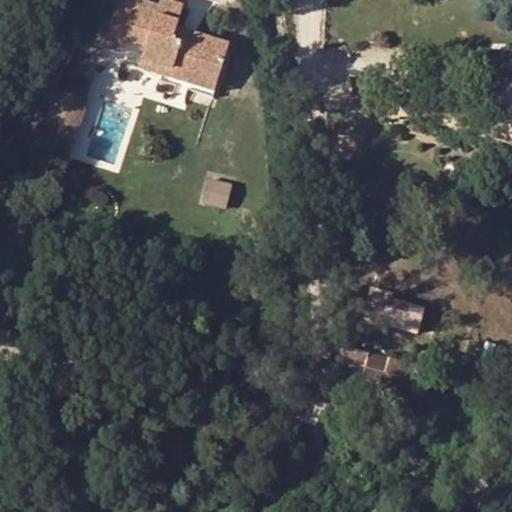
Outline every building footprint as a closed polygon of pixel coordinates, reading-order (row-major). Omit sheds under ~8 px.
[(136,0),(117,0),(107,37),(104,47),(101,56),(171,76),(168,83),(212,97),(214,90),(217,82),(229,44),(203,36),(199,49),(172,41),(177,28),(183,7),(161,0),(160,7),(136,0)] [(199,49),(203,36),(177,28),(172,41),(199,49)] [(57,141),(71,92),(45,84),(30,132),(57,141)] [(71,92),(57,141),(63,143),(79,94),(71,92)] [(219,192),(221,183),(207,180),(201,203),(226,209),(229,194),(219,192)] [(219,192),(229,194),(231,186),(221,183),(219,192)] [(370,295),(364,313),(383,317),(382,324),(395,328),(396,322),(406,324),(404,330),(416,333),(423,309),(370,295)] [(55,333),(64,332),(63,325),(56,324),(55,333)] [(368,354),(340,347),(337,361),(364,369),(362,379),(404,389),(408,371),(409,364),(368,354)] [(416,373),(418,366),(409,364),(408,371),(416,373)] [(478,510),(485,504),(490,495),(489,486),(483,481),(471,479),(464,481),(478,510)] [(362,511),(387,511),(389,506),(366,499),(362,511)]
